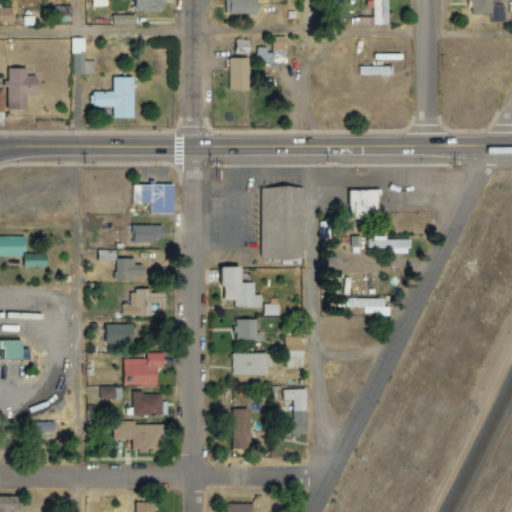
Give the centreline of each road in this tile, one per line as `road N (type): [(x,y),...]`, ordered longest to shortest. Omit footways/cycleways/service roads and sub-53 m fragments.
road 1 (trunk): [(511,149),(13,150)]
road 2 (residential): [(492,150),(319,511)]
road 3 (residential): [(196,150),(197,511)]
road 4 (residential): [(0,481),(336,480)]
road 5 (residential): [(429,0),(424,150)]
road 6 (residential): [(195,0),(196,150)]
